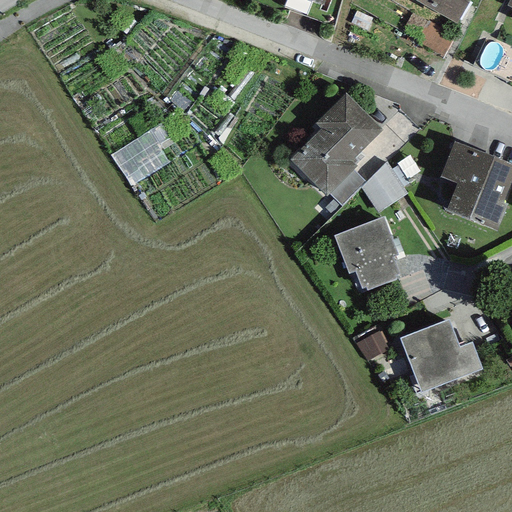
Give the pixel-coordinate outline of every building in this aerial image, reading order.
[(326,0),(297,0),(323,9),(326,0)] [(473,0),(403,0),(457,29),(473,0)] [(382,134),(346,97),(314,128),(320,134),(290,163),(326,199),(330,197),(353,172),(356,170),(351,165),(382,134)] [(511,184),(511,170),(454,146),(439,181),(457,188),(446,214),(496,235),(508,208),(503,206),(511,184)] [(384,220),(413,200),(393,171),(364,191),(384,220)] [(365,183),(353,172),(330,197),(341,208),(365,183)] [(383,222),(334,240),(348,277),(355,275),(362,292),(365,291),(366,294),(397,283),(396,280),(399,278),(393,261),(397,259),(383,222)] [(448,324),(400,343),(421,396),(481,373),(471,346),(459,351),(448,324)] [(378,333),(356,344),(365,362),(388,351),(378,333)]
